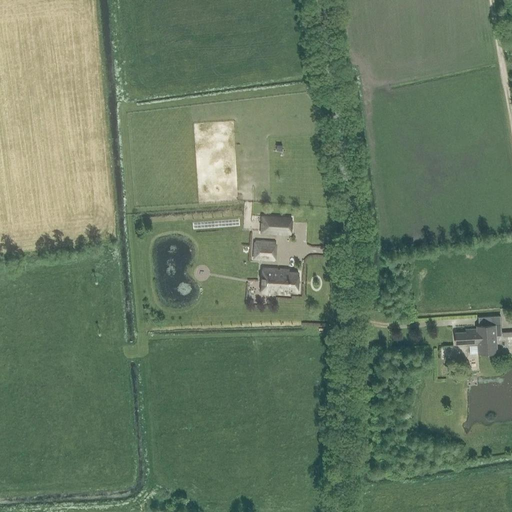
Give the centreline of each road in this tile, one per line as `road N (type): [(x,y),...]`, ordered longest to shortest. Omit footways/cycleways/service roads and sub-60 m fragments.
road 1 (tertiary): [(339,511),(353,238),(320,0)]
road 2 (track): [(491,0),(511,123)]
